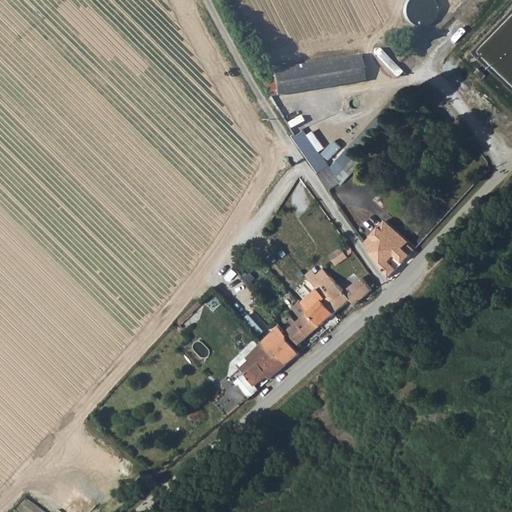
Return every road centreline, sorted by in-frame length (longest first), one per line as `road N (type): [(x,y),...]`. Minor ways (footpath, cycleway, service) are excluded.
road 1 (unclassified): [(212,0),(300,165),(393,292)]
road 2 (unclassified): [(248,417),(393,292)]
road 3 (unclassified): [(393,292),(511,161)]
road 4 (track): [(140,511),(248,417)]
